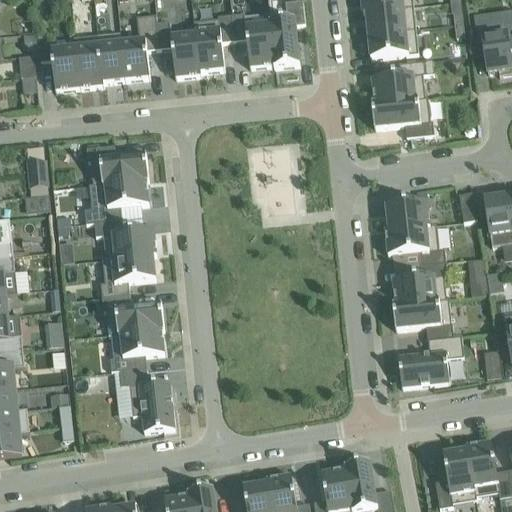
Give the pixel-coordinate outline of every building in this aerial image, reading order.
[(361,0),(363,17),(414,11),(413,0),(361,0)] [(306,30),(304,6),(286,8),(288,25),(270,27),(271,29),(270,29),(274,71),(275,71),(275,73),(301,71),(297,31),(306,30)] [(414,11),(363,17),(364,18),(367,17),(369,39),(417,34),(414,11)] [(455,30),(464,29),(463,16),(454,17),(455,30)] [(274,71),(270,29),(247,32),(246,19),(232,20),(235,47),(248,45),(251,73),(274,71)] [(148,56),(161,54),(157,20),(138,22),(139,41),(122,43),(126,86),(151,83),(148,56)] [(157,20),(161,54),(173,53),(176,83),(201,81),(195,27),(196,40),(173,42),(171,27),(158,28),(158,20),(157,20)] [(223,48),(235,47),(232,20),(219,22),(219,24),(195,27),(201,81),(202,81),(202,78),(226,75),(223,48)] [(489,78),(500,76),(500,81),(511,79),(511,65),(510,54),(511,53),(511,26),(482,31),(489,78)] [(466,42),(464,29),(455,30),(457,43),(466,42)] [(417,34),(369,39),(372,64),(419,59),(417,34)] [(39,53),(37,39),(25,40),(26,54),(39,53)] [(81,94),(104,92),(99,40),(76,43),(81,94)] [(99,40),(104,92),(105,92),(105,88),(126,86),(122,43),(121,43),(121,48),(101,50),(100,40),(99,40)] [(81,94),(76,43),(75,43),(76,52),(52,55),(52,56),(41,57),(42,67),(53,65),(56,96),(81,94)] [(34,61),(20,62),(21,76),(35,75),(34,61)] [(373,109),(429,103),(426,103),(424,80),(429,80),(428,66),(400,69),(401,81),(373,84),(375,108),(373,108),(373,109)] [(431,127),(429,103),(373,109),(376,134),(406,131),(407,143),(436,140),(434,127),(431,127)] [(90,190),(150,185),(147,160),(117,163),(115,151),(88,154),(89,167),(92,167),(94,190),(90,190)] [(46,164),(29,166),(31,179),(48,177),(46,164)] [(48,177),(31,179),(32,192),(49,190),(48,177)] [(150,186),(150,185),(90,190),(92,214),(85,215),(87,229),(123,225),(122,213),(150,210),(148,186),(150,186)] [(465,228),(478,225),(473,198),(460,200),(465,228)] [(493,252),(511,249),(511,228),(508,201),(486,204),(489,229),(486,229),(488,241),(491,241),(493,252)] [(386,236),(437,230),(437,229),(431,230),(428,206),(387,211),(389,235),(386,235),(386,236)] [(71,221),(57,222),(58,231),(71,230),(71,221)] [(103,264),(103,265),(158,259),(155,235),(125,238),(123,225),(87,229),(87,230),(95,229),(97,242),(104,242),(106,264),(103,264)] [(419,257),(421,270),(447,267),(446,254),(440,255),(437,230),(386,236),(389,261),(419,257)] [(69,231),(58,232),(59,240),(69,239),(69,231)] [(0,239),(0,263),(14,262),(13,246),(1,247),(0,239)] [(158,259),(103,265),(106,288),(101,289),(103,303),(131,300),(130,287),(157,285),(155,261),(158,260),(158,259)] [(0,300),(6,300),(4,278),(16,277),(14,262),(0,263),(0,300)] [(483,264),(469,266),(473,302),(491,300),(491,298),(489,289),(487,280),(485,280),(483,264)] [(394,310),(450,305),(450,304),(447,304),(445,282),(449,281),(447,267),(421,270),(422,283),(394,285),(396,305),(396,309),(394,310)] [(487,280),(489,289),(503,286),(502,277),(487,280)] [(503,286),(489,289),(491,298),(505,296),(503,286)] [(59,293),(50,294),(52,306),(60,305),(59,293)] [(76,296),(67,297),(68,306),(77,305),(76,296)] [(0,322),(8,321),(6,300),(0,300),(0,322)] [(131,300),(103,303),(104,317),(107,317),(110,340),(165,334),(163,309),(132,313),(131,300)] [(452,329),(450,305),(394,310),(397,335),(427,332),(428,345),(455,342),(453,329),(452,329)] [(0,359),(24,357),(23,341),(11,342),(8,321),(0,322),(0,359)] [(64,327),(49,327),(51,352),(65,351),(64,327)] [(111,365),(112,377),(139,374),(138,362),(166,359),(163,335),(166,335),(165,334),(110,340),(110,341),(112,341),(115,364),(111,365)] [(465,363),(463,341),(455,342),(428,345),(430,359),(423,360),(400,362),(403,393),(450,388),(448,364),(465,363)] [(0,396),(16,394),(14,373),(26,372),(24,357),(0,359),(0,396)] [(501,372),(487,374),(488,384),(502,383),(501,372)] [(139,374),(112,377),(121,376),(122,392),(131,391),(134,422),(143,421),(145,437),(176,434),(171,387),(150,389),(148,374),(139,375),(139,374)] [(0,417),(28,415),(28,414),(18,415),(16,394),(0,396),(0,417)] [(0,439),(30,436),(28,415),(0,417),(0,439)] [(30,436),(0,439),(0,461),(23,459),(21,438),(30,437),(30,436)] [(493,447),(468,452),(477,505),(478,505),(477,502),(500,498),(501,504),(511,501),(511,486),(510,476),(498,478),(493,447)] [(477,505),(468,452),(467,452),(468,455),(444,459),(448,486),(436,488),(440,511),(453,511),(454,511),(454,509),(477,505)] [(347,471),(353,511),(395,511),(392,495),(376,498),(371,467),(347,471)] [(353,511),(347,471),(346,472),(346,474),(322,478),(327,506),(315,508),(315,511),(353,511)] [(293,480),(268,485),(272,511),(310,511),(310,509),(298,511),(293,480)] [(272,511),(268,485),(267,485),(268,488),(244,492),(247,511),(272,511)] [(190,498),(192,511),(217,511),(214,494),(190,498)] [(192,511),(190,498),(189,498),(189,500),(166,504),(166,511),(192,511)]
